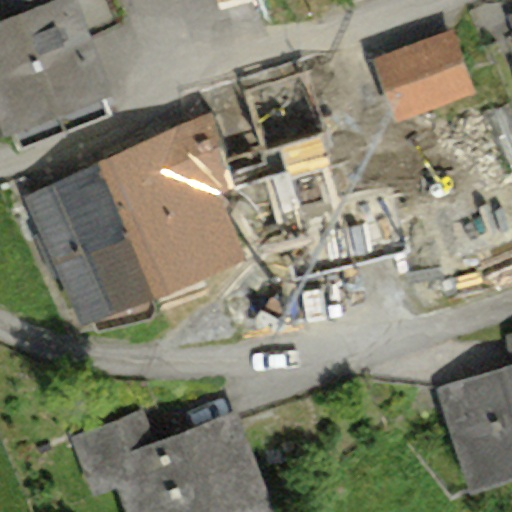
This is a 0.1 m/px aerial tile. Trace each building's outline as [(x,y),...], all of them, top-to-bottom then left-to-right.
[(0,0),(0,128),(90,95),(66,29),(97,18),(90,0),(0,0)] [(511,6),(502,11),(511,39),(511,6)] [(440,43),(363,74),(382,122),(460,91),(440,43)] [(198,114),(232,202),(341,161),(307,72),(198,114)] [(14,198),(59,316),(241,247),(196,128),(14,198)] [(511,336),(498,341),(504,359),(421,386),(459,498),(511,480),(511,336)] [(133,419),(70,449),(95,503),(114,494),(122,511),(243,511),(264,502),(223,414),(148,449),(133,419)]
